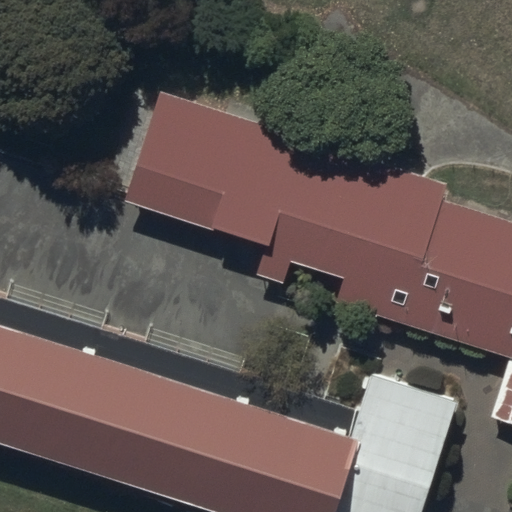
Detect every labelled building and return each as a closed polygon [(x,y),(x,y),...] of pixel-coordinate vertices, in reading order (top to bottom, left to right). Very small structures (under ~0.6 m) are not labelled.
[(511,0),(496,0),(508,21),(489,32),(511,73),(511,0)] [(451,185),(166,94),(133,198),(272,243),(262,274),(288,282),(295,259),(348,275),(339,303),(510,357),(490,418),(511,424),(511,219),(446,199),(451,185)] [(359,409),(0,292),(0,320),(351,435),(359,409)] [(351,435),(0,320),(0,437),(231,511),(342,511),(365,441),(356,438),(351,435)] [(426,511),(462,401),(376,374),(356,438),(365,441),(342,511),(426,511)]
